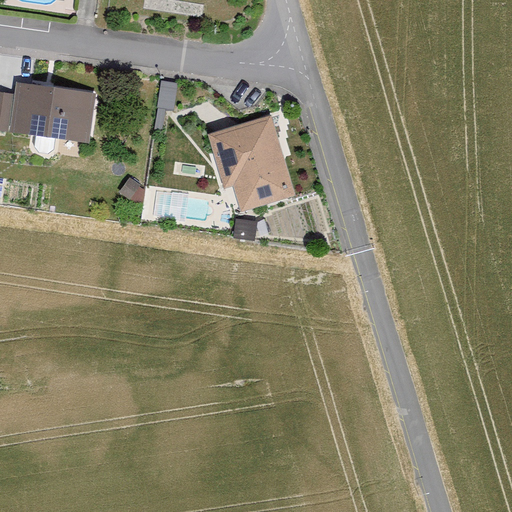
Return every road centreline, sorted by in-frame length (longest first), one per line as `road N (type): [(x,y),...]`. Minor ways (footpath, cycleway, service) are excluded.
road 1 (unclassified): [(439,511),(301,69)]
road 2 (residential): [(0,34),(224,68),(301,69)]
